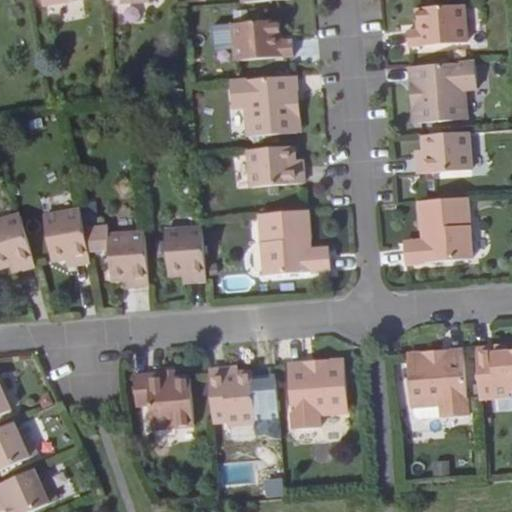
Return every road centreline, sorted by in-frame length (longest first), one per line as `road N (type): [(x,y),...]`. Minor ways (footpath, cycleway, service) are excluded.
road 1 (residential): [(0,340),(371,312)]
road 2 (residential): [(371,312),(344,0)]
road 3 (residential): [(371,312),(511,298)]
